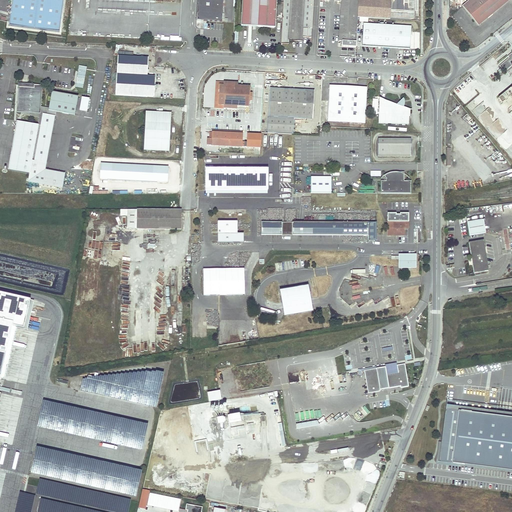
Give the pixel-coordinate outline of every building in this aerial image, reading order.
[(59,33),(63,0),(12,0),(10,17),(9,22),(9,26),(59,33)] [(197,0),(197,21),(221,22),(222,0),(197,0)] [(241,0),(241,26),(274,28),(275,0),(241,0)] [(283,0),(282,16),(282,20),(281,43),(287,43),(289,43),(289,41),(302,41),(303,37),(312,37),(313,0),(283,0)] [(356,43),(357,18),(358,0),(327,0),(328,1),(340,2),(339,16),(339,23),(338,42),(355,42),(356,43)] [(358,0),(357,18),(390,19),(391,15),(391,0),(358,0)] [(468,0),(462,5),(479,25),(509,0),(468,0)] [(411,26),(363,24),(362,47),(410,49),(411,26)] [(511,52),(509,55),(509,59),(500,66),(505,72),(511,65),(511,52)] [(118,57),(116,95),(154,97),(155,77),(148,77),(149,58),(118,57)] [(75,86),(83,88),(86,73),(78,71),(75,86)] [(250,92),(251,86),(237,85),(232,85),(224,85),(224,91),(219,91),(218,104),(223,104),(236,105),(249,106),(250,99),(250,92)] [(42,108),(43,86),(35,86),(35,91),(32,90),(32,89),(19,88),(17,113),(22,113),(41,115),(42,108)] [(511,86),(498,98),(501,103),(511,93),(511,86)] [(314,90),(270,87),(267,132),(292,134),(293,118),(312,119),(314,90)] [(340,119),(340,121),(365,122),(367,88),(329,87),(328,119),(340,119)] [(75,116),(79,98),(53,93),(50,109),(49,112),(57,113),(75,116)] [(403,98),(397,105),(404,107),(405,106),(405,104),(405,102),(405,101),(405,100),(404,99),(403,98)] [(397,105),(379,99),(379,124),(410,124),(409,109),(404,107),(397,105)] [(41,126),(43,115),(56,117),(57,113),(49,112),(50,109),(42,108),(41,115),(22,113),(22,115),(40,119),(39,126),(41,126)] [(168,114),(146,112),(144,148),(170,149),(172,117),(168,114)] [(46,171),(56,117),(43,115),(41,126),(39,126),(17,122),(9,171),(30,175),(29,183),(63,189),(66,174),(46,171)] [(243,134),(212,132),(212,135),(212,142),(212,145),(242,147),(243,142),(243,134)] [(411,139),(378,139),(378,156),(411,156),(411,139)] [(492,152),(493,151),(495,150),(489,143),(486,145),(492,152)] [(497,152),(494,155),(500,162),(503,160),(497,152)] [(169,167),(101,163),(101,179),(168,183),(169,167)] [(268,170),(206,169),(206,190),(268,191),(268,170)] [(396,172),(391,172),(387,173),(384,175),(385,176),(386,178),(386,180),(384,180),(381,180),(381,191),(386,191),(386,193),(404,193),(404,191),(411,191),(411,181),(404,181),(404,172),(396,172)] [(331,193),(331,177),(311,177),(311,193),(331,193)] [(137,210),(128,210),(128,229),(137,229),(137,210)] [(137,229),(181,229),(181,210),(137,210),(137,229)] [(408,228),(408,223),(408,213),(400,213),(400,214),(396,214),(396,213),(387,213),(387,235),(393,235),(393,234),(398,234),(398,235),(404,236),(404,228),(408,228)] [(469,236),(485,232),(482,220),(467,223),(469,236)] [(243,243),(243,234),(237,234),(237,222),(218,222),(218,243),(243,243)] [(282,235),(282,223),(261,223),(261,235),(282,235)] [(282,235),(287,235),(292,235),(293,223),(282,223),(282,235)] [(342,235),(342,223),(293,223),(292,235),(342,235)] [(368,236),(368,238),(368,241),(376,241),(376,223),(342,223),(342,235),(368,236)] [(483,240),(476,242),(469,243),(473,274),(488,271),(483,240)] [(399,256),(399,266),(401,266),(401,258),(406,258),(406,260),(414,260),(414,256),(399,256)] [(414,267),(414,260),(406,260),(406,258),(401,258),(401,266),(414,267)] [(250,269),(203,270),(203,296),(250,295),(250,269)] [(279,290),(284,316),(312,312),(308,285),(279,290)] [(0,398),(16,327),(28,329),(32,299),(0,291),(0,398)] [(361,371),(364,371),(385,367),(387,374),(398,373),(397,365),(396,363),(358,370),(359,375),(362,374),(361,371)] [(385,367),(364,371),(368,393),(380,391),(380,390),(400,386),(400,388),(409,387),(405,364),(397,365),(398,373),(387,374),(385,367)] [(7,371),(6,380),(17,381),(18,372),(7,371)] [(82,379),(79,391),(155,408),(163,373),(155,371),(86,377),(82,379)] [(220,391),(207,393),(209,402),(221,400),(220,391)] [(147,425),(43,401),(37,427),(141,451),(147,425)] [(511,415),(445,407),(445,410),(511,418),(511,415)] [(361,418),(366,414),(362,409),(357,412),(361,418)] [(511,471),(511,418),(445,410),(438,462),(511,471)] [(317,426),(316,421),(296,424),(297,429),(317,426)] [(140,471),(37,448),(31,473),(134,497),(140,471)] [(127,511),(131,500),(40,479),(37,495),(115,511),(127,511)] [(143,489),(139,508),(146,509),(150,490),(143,489)] [(15,511),(31,511),(35,496),(20,493),(15,511)] [(100,511),(41,499),(38,511),(100,511)]
